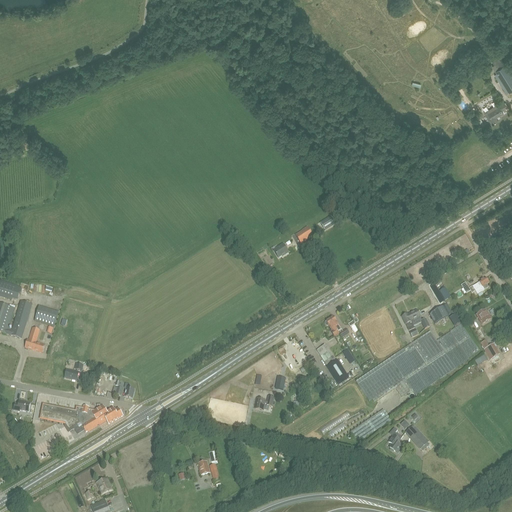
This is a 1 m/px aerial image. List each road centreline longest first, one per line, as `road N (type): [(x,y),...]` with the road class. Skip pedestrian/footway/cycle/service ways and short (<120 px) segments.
road 1 (secondary): [(144,417),(511,188)]
road 2 (unclassified): [(396,469),(173,417),(154,428),(144,417)]
road 3 (secondary): [(0,505),(144,417)]
road 4 (motorway): [(416,511),(342,495),(302,497),(261,511)]
road 5 (unclassified): [(144,417),(0,381)]
